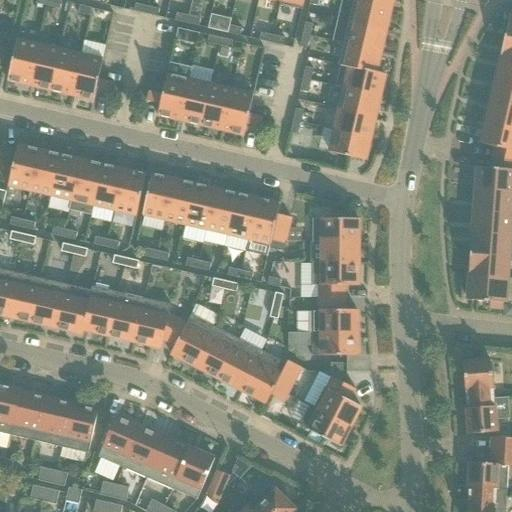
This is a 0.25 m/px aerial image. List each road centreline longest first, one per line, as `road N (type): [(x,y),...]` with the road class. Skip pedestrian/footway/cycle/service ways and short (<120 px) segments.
road 1 (residential): [(402,201),(0,105)]
road 2 (residential): [(358,501),(153,391),(0,349)]
road 3 (residential): [(410,509),(403,328)]
road 4 (residential): [(403,328),(402,201)]
